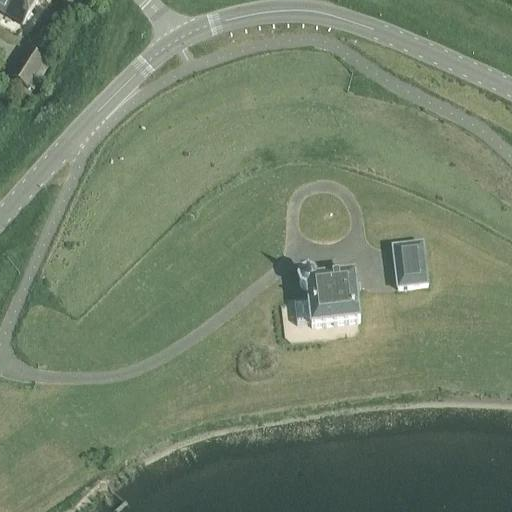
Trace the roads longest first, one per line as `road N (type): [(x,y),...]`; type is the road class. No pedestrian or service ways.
road 1 (tertiary): [(511,93),(321,14),(235,19),(175,41)]
road 2 (tertiary): [(0,221),(175,41)]
